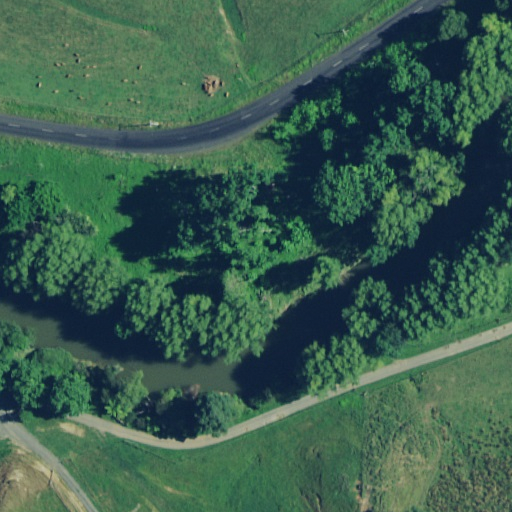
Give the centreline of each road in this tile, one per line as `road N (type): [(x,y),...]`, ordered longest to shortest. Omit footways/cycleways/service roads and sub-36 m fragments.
road 1 (tertiary): [(0,123),(144,142),(207,135),(274,103),(431,0)]
road 2 (track): [(0,374),(39,376),(100,396),(189,511)]
